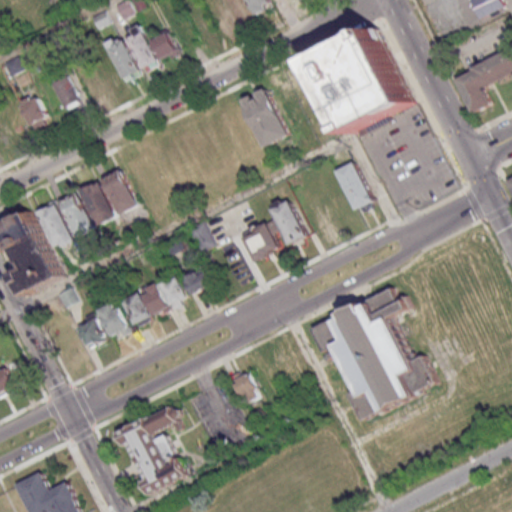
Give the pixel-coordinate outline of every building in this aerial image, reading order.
[(226,0),(238,24),(275,7),(271,0),(226,0)] [(204,41),(218,31),(200,3),(186,12),(204,41)] [(315,56),(377,23),(418,103),(356,135),(315,56)] [(181,53),(171,31),(151,41),(146,30),(129,38),(128,36),(111,44),(128,82),(146,73),(144,70),(181,53)] [(459,78),(477,114),(496,104),(489,90),(491,89),(490,87),(511,75),(511,49),(475,68),(476,70),(459,78)] [(37,128),(53,121),(22,56),(7,63),(37,128)] [(108,90),(126,81),(115,57),(79,75),(92,102),(110,93),(108,90)] [(83,102),(70,75),(53,83),(66,110),(83,102)] [(293,135),(269,88),(244,100),(268,147),(293,135)] [(0,149),(17,141),(4,115),(0,116),(0,149)] [(340,171),(357,162),(378,201),(360,211),(340,171)] [(42,212),(60,251),(81,241),(80,239),(101,229),(101,228),(123,217),(123,216),(143,207),(126,171),(84,191),(85,193),(60,205),(59,204),(42,212)] [(338,228),(323,197),(303,207),(318,237),(338,228)] [(245,236),(279,218),(275,211),(278,209),(275,204),(283,201),(285,205),(292,202),(306,228),(307,227),(312,236),(293,246),(285,229),(276,233),(283,247),(274,252),(275,253),(270,256),(270,257),(259,263),(245,236)] [(0,228),(34,211),(67,276),(30,296),(19,275),(31,269),(19,245),(8,250),(0,235),(0,228)] [(215,288),(208,265),(187,272),(193,294),(215,288)] [(126,300),(139,327),(156,319),(155,317),(193,300),(180,273),(144,289),(145,291),(126,300)] [(317,329),(333,359),(344,353),(360,383),(350,388),(368,423),(443,384),(406,313),(415,308),(409,296),(402,300),(396,288),(317,329)] [(114,338),(132,332),(122,301),(103,308),(114,338)] [(80,325),(92,347),(111,337),(98,315),(80,325)] [(65,364),(85,360),(78,325),(58,329),(65,364)] [(0,371),(0,395),(18,386),(8,367),(0,371)] [(237,377),(239,380),(237,381),(246,398),(252,395),(255,402),(263,398),(260,392),(262,391),(253,374),(245,378),(243,373),(237,377)] [(122,432),(174,406),(181,421),(157,434),(160,440),(170,434),(181,454),(170,460),(171,463),(182,457),(191,475),(154,494),(147,481),(151,479),(133,443),(129,445),(122,432)] [(21,485),(34,511),(83,511),(78,501),(79,500),(70,483),(54,492),(44,473),(21,485)]
